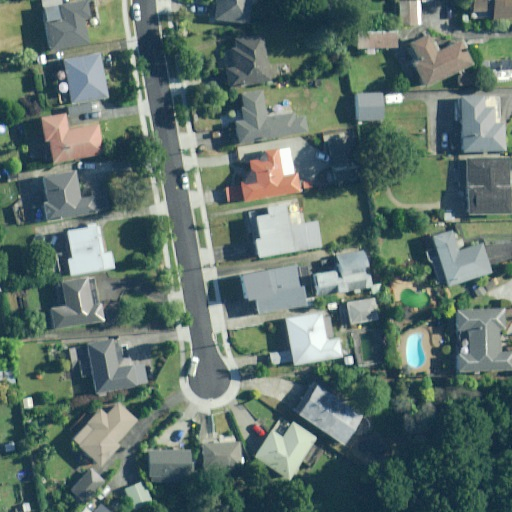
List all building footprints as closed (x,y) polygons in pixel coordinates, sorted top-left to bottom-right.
[(239,29),(240,0),(202,0),(206,8),(205,27),(239,29)] [(462,0),(463,20),(484,20),(483,28),(504,29),(505,3),(503,3),(502,0),(462,0)] [(33,7),(36,29),(34,29),(37,57),(80,53),(78,33),(81,33),(79,9),(58,11),(57,4),(33,7)] [(410,8),(389,8),(390,37),(411,36),(410,8)] [(388,39),(345,41),(346,56),(389,55),(388,39)] [(417,40),(397,52),(406,68),(402,70),(414,96),(441,84),(440,82),(461,70),(448,47),(428,57),(417,40)] [(218,95),(263,93),(261,45),(223,46),(224,75),(217,75),(218,95)] [(92,61),(51,67),(58,111),(99,105),(92,61)] [(257,97),(228,103),(233,126),(222,128),(227,153),(297,138),(293,117),(263,123),(257,97)] [(375,97),(346,98),(347,130),(376,130),(375,97)] [(487,117),(475,117),(475,103),(452,104),(453,163),(474,162),(496,162),(496,132),(487,132),(487,117)] [(58,119),(28,125),(36,171),(66,165),(95,160),(89,131),(61,136),(58,119)] [(357,166),(350,136),(325,142),(331,172),(357,166)] [(270,164),(268,164),(267,155),(252,158),(254,167),(238,170),(241,190),(231,190),(230,210),(288,201),(286,184),(273,186),(270,164)] [(502,166),(457,167),(458,224),(502,223),(502,166)] [(95,174),(21,188),(29,233),(103,219),(95,174)] [(275,215),(242,222),(247,245),(242,247),(245,264),(250,263),(251,263),(304,256),(313,244),(306,229),(283,233),(279,235),(275,215)] [(104,254),(96,255),(91,226),(59,232),(64,261),(57,262),(60,278),(106,269),(104,254)] [(444,239),(421,246),(437,295),(454,289),(485,279),(476,251),(450,260),(444,239)] [(359,265),(303,270),(306,303),(362,297),(359,265)] [(234,308),(243,306),(245,322),(295,313),(292,297),(287,268),(229,279),(234,308)] [(92,277),(65,281),(68,305),(50,308),(54,329),(99,322),(96,301),(92,277)] [(369,305),(336,309),(339,334),(373,329),(369,305)] [(497,318),(448,319),(449,340),(460,339),(461,363),(450,363),(450,381),(509,379),(508,361),(493,362),(492,338),(498,338),(497,318)] [(330,345),(317,347),(312,319),(274,325),(281,370),(319,364),(333,362),(330,345)] [(118,396),(117,395),(126,393),(119,364),(112,365),(109,347),(74,353),(82,401),(118,396)] [(0,395),(14,394),(11,370),(0,371),(0,395)] [(427,388),(416,390),(417,400),(429,398),(427,388)] [(356,426),(307,393),(288,420),(337,453),(356,426)] [(32,396),(21,398),(23,409),(34,407),(32,396)] [(128,432),(109,413),(99,423),(88,413),(61,444),(70,452),(67,454),(87,473),(128,432)] [(310,445),(282,428),(273,443),(261,437),(244,465),(283,488),(296,466),(297,466),(310,445)] [(233,451),(192,451),(192,475),(233,475),(233,451)] [(182,458),(139,458),(139,489),(182,489),(182,458)] [(79,511),(97,493),(80,477),(61,497),(76,511),(79,511)] [(135,490),(116,496),(120,511),(131,511),(141,509),(135,490)]
